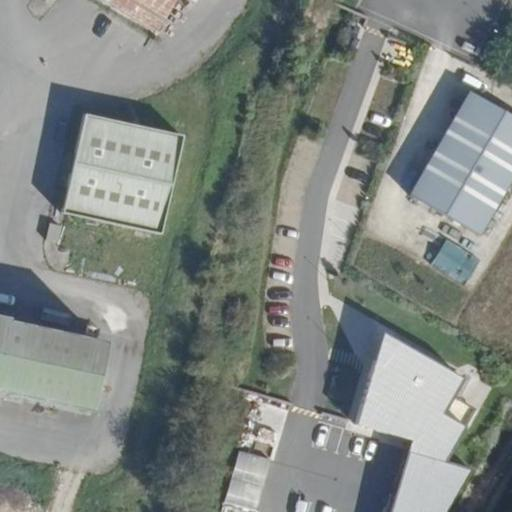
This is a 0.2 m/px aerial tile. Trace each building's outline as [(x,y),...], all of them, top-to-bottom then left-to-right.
[(105,0),(157,32),(176,0),(105,0)] [(511,174),(511,117),(463,91),(404,196),(477,237),(511,174)] [(182,135),(85,114),(62,213),(162,233),(182,135)] [(58,243),(59,226),(47,225),(45,242),(58,243)] [(0,396),(85,414),(100,341),(0,320),(0,396)] [(452,377),(372,332),(346,424),(401,441),(398,452),(433,462),(453,426),(431,415),(452,377)] [(256,508),(271,458),(240,449),(225,499),(256,508)] [(436,511),(460,470),(433,462),(398,452),(381,511),(436,511)] [(256,511),(257,510),(227,503),(225,511),(256,511)]
